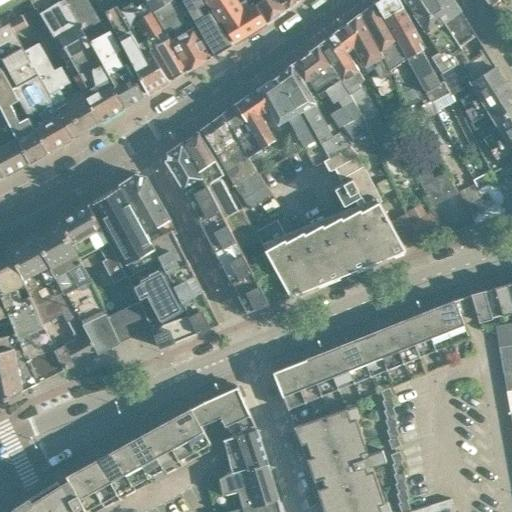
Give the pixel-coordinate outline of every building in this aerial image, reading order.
[(0,0),(0,14),(25,0),(0,0)] [(98,123),(125,107),(66,1),(65,0),(34,0),(72,75),(81,91),(98,123)] [(144,95),(111,30),(107,31),(89,0),(65,0),(66,1),(125,107),(144,95)] [(147,0),(150,4),(186,71),(211,56),(178,0),(147,0)] [(183,0),(215,54),(232,45),(212,14),(203,3),(201,0),(183,0)] [(207,0),(235,42),(266,23),(251,0),(244,0),(238,4),(235,0),(207,0)] [(251,0),(266,23),(288,7),(282,0),(251,0)] [(426,47),(399,0),(379,0),(375,3),(427,92),(437,110),(455,101),(451,94),(445,81),(440,84),(422,49),(426,47)] [(406,0),(440,52),(432,57),(442,72),(457,62),(452,55),(462,49),(460,46),(429,0),(406,0)] [(429,0),(460,46),(476,35),(452,0),(429,0)] [(427,92),(375,3),(359,15),(379,51),(409,103),(427,92)] [(133,6),(120,13),(131,32),(139,28),(145,38),(137,43),(143,54),(152,49),(169,81),(186,71),(150,4),(136,12),(133,6)] [(148,93),(169,81),(152,49),(143,54),(137,43),(131,32),(120,13),(117,7),(106,13),(148,93)] [(26,24),(21,15),(10,21),(15,30),(26,24)] [(395,87),(355,18),(338,31),(363,74),(373,69),(376,75),(371,78),(381,95),(395,87)] [(10,21),(0,26),(0,59),(1,59),(11,76),(7,78),(47,152),(73,137),(27,51),(15,30),(10,21)] [(363,80),(335,33),(317,46),(349,94),(366,124),(375,143),(387,137),(376,113),(358,82),(363,80)] [(73,137),(98,123),(81,91),(76,93),(60,65),(53,69),(40,44),(27,51),(73,137)] [(349,94),(317,46),(294,63),(307,85),(313,97),(320,94),(327,91),(335,103),(340,101),(344,108),(334,115),(341,127),(344,125),(353,139),(369,130),(366,124),(364,120),(349,94)] [(471,81),(495,66),(485,50),(469,60),(462,49),(452,55),(457,62),(442,72),(440,73),(445,81),(451,94),(472,82),(471,81)] [(307,85),(294,63),(278,75),(299,111),(303,109),(329,156),(351,144),(341,131),(334,135),(313,97),(307,85)] [(0,65),(0,104),(6,117),(28,162),(47,152),(7,78),(0,65)] [(506,84),(495,66),(471,81),(472,82),(476,88),(460,98),(466,109),(506,84)] [(299,111),(278,75),(258,89),(268,107),(282,132),(292,126),(303,146),(315,139),(299,111)] [(511,105),(511,93),(506,84),(466,109),(473,120),(489,110),(493,117),(511,105)] [(268,107),(258,89),(223,115),(249,156),(274,140),(259,113),(268,107)] [(511,111),(496,122),(501,129),(484,139),(491,150),(511,137),(511,111)] [(249,156),(223,115),(202,129),(241,192),(242,192),(252,208),(273,195),(259,174),(249,156)] [(0,167),(4,175),(28,162),(6,117),(0,120),(0,167)] [(198,131),(181,143),(202,179),(220,210),(230,228),(236,240),(241,249),(259,239),(242,208),(238,210),(219,175),(224,173),(198,131)] [(511,137),(491,150),(497,160),(511,151),(511,137)] [(202,179),(181,143),(167,153),(165,160),(184,189),(202,179)] [(352,146),(324,161),(329,172),(335,169),(360,156),(352,146)] [(340,179),(365,165),(360,156),(335,169),(340,179)] [(458,193),(447,172),(434,178),(424,159),(411,166),(432,206),(458,193)] [(406,249),(384,203),(365,165),(340,179),(342,184),(335,188),(347,209),(347,216),(343,218),(341,216),(324,226),(349,271),(406,249)] [(146,176),(136,174),(119,185),(121,187),(145,233),(170,219),(146,176)] [(220,210),(202,179),(184,189),(183,190),(199,221),(220,210)] [(121,187),(92,203),(132,275),(127,279),(140,304),(151,327),(185,309),(181,302),(166,272),(150,243),(145,233),(121,187)] [(511,189),(503,195),(511,212),(511,189)] [(488,192),(482,195),(466,203),(472,213),(478,211),(494,203),(488,192)] [(419,244),(400,197),(384,203),(406,249),(419,244)] [(90,205),(60,222),(83,266),(89,267),(93,264),(95,261),(96,258),(93,252),(101,247),(108,260),(104,262),(115,282),(126,276),(90,205)] [(230,228),(220,210),(199,221),(215,251),(236,240),(230,228)] [(150,243),(172,231),(175,229),(170,219),(145,233),(150,243)] [(261,241),(282,229),(277,219),(255,231),(261,241)] [(83,266),(60,222),(34,236),(77,315),(98,352),(119,342),(108,318),(86,273),(83,266)] [(349,271),(324,226),(323,223),(305,233),(304,231),(288,239),(288,238),(266,250),(290,295),(349,271)] [(266,250),(288,238),(282,229),(261,241),(266,250)] [(188,261),(180,245),(172,231),(150,243),(166,272),(188,261)] [(34,236),(9,249),(41,324),(43,323),(60,314),(64,321),(77,315),(34,236)] [(252,270),(241,249),(236,240),(215,251),(231,281),(252,270)] [(41,324),(9,249),(0,253),(0,291),(11,320),(16,333),(36,383),(64,369),(54,351),(56,349),(43,323),(41,324)] [(203,291),(195,275),(188,261),(166,272),(181,302),(203,291)] [(269,303),(252,270),(231,281),(247,312),(269,303)] [(511,282),(497,287),(496,286),(495,286),(504,315),(504,314),(511,311),(511,282)] [(504,315),(495,286),(495,287),(473,294),(472,293),(471,293),(471,294),(475,308),(479,322),(481,321),(480,321),(503,314),(503,315),(504,315)] [(0,322),(11,320),(0,291),(0,322)] [(220,323),(211,305),(203,291),(181,302),(185,309),(197,332),(220,323)] [(475,308),(471,294),(465,296),(455,300),(454,299),(453,299),(454,300),(438,306),(453,343),(468,337),(468,338),(470,337),(460,313),(469,310),(475,308)] [(151,327),(140,304),(108,318),(119,342),(151,327)] [(453,344),(453,343),(438,306),(438,305),(437,306),(437,307),(422,313),(437,350),(452,344),(453,344)] [(197,332),(185,309),(151,327),(160,348),(197,332)] [(437,350),(422,313),(422,312),(420,312),(421,313),(406,319),(420,356),(435,350),(436,351),(437,350)] [(420,356),(406,319),(405,318),(404,319),(404,320),(389,326),(404,362),(419,356),(419,357),(421,357),(420,356)] [(511,324),(496,327),(499,348),(511,345),(511,324)] [(404,363),(404,362),(389,326),(389,325),(388,325),(388,326),(373,332),(388,369),(403,363),(403,364),(404,363)] [(388,370),(388,369),(373,332),(373,331),(371,332),(372,333),(357,339),(371,375),(386,369),(387,370),(388,370)] [(75,340),(54,351),(64,369),(64,370),(97,352),(86,332),(73,338),(75,340)] [(36,383),(16,333),(0,336),(0,402),(17,393),(36,383)] [(371,376),(371,375),(357,339),(356,338),(355,338),(355,339),(340,345),(355,382),(370,376),(370,377),(371,376)] [(355,383),(355,382),(340,345),(340,344),(339,345),(339,346),(324,352),(338,388),(354,382),(354,383),(355,383)] [(511,371),(511,345),(499,348),(504,373),(511,371)] [(339,389),(338,388),(324,352),(324,351),(322,351),(323,352),(308,358),(322,395),(337,389),(338,390),(339,389)] [(322,396),(322,395),(308,358),(307,357),(306,358),(306,359),(291,365),(306,401),(321,395),(321,396),(322,396)] [(289,408),(306,401),(291,365),(270,373),(274,383),(277,382),(288,409),(289,409),(289,408)] [(255,425),(242,396),(245,394),(241,384),(205,401),(205,400),(204,400),(204,401),(201,403),(191,408),(211,443),(217,441),(223,439),(256,429),(255,425)] [(393,396),(390,387),(381,390),(385,400),(391,397),(393,396)] [(395,406),(391,397),(385,400),(383,400),(386,409),(393,407),(395,406)] [(211,443),(191,408),(191,407),(190,407),(190,408),(175,416),(178,421),(197,457),(210,450),(211,443)] [(396,416),(393,407),(386,409),(384,410),(388,419),(394,417),(396,416)] [(385,503),(385,502),(374,470),(368,472),(366,466),(372,466),(386,461),(382,450),(368,455),(364,458),(362,452),(367,450),(357,418),(356,418),(350,420),(347,408),(294,426),(307,458),(315,481),(317,480),(320,487),(318,488),(324,511),(381,511),(379,505),(385,503)] [(197,457),(178,421),(175,416),(161,425),(160,424),(183,466),(183,465),(197,457)] [(398,426),(394,417),(388,419),(386,420),(389,429),(396,426),(398,426)] [(183,466),(160,424),(159,425),(145,433),(147,438),(167,474),(182,466),(183,466)] [(399,435),(396,426),(389,429),(387,430),(391,439),(397,436),(399,435)] [(267,464),(256,429),(223,439),(229,464),(208,477),(212,483),(220,479),(219,478),(231,471),(267,464)] [(167,474),(147,438),(145,433),(130,441),(129,441),(152,483),(152,482),(167,474)] [(401,445),(397,436),(391,439),(389,439),(392,448),(401,445)] [(152,483),(129,441),(128,442),(114,450),(116,455),(136,491),(151,483),(152,483)] [(136,491),(116,455),(114,450),(99,458),(98,458),(121,500),(121,499),(136,491)] [(403,460),(400,451),(392,454),(395,463),(401,461),(403,460)] [(121,500),(98,458),(97,458),(98,459),(83,467),(85,472),(105,508),(119,500),(120,500),(121,500)] [(405,470),(401,461),(395,463),(393,464),(396,473),(403,471),(405,470)] [(277,498),(267,464),(231,471),(219,478),(220,479),(223,494),(236,490),(241,508),(277,498)] [(96,511),(105,508),(85,472),(83,467),(68,475),(67,475),(87,511),(96,511)] [(406,480),(403,471),(396,473),(394,474),(398,483),(404,480),(406,480)] [(87,511),(67,475),(66,475),(69,480),(60,484),(58,479),(57,480),(57,481),(27,500),(22,504),(19,510),(18,511),(87,511)] [(408,489),(404,480),(398,483),(396,483),(399,492),(406,490),(408,489)] [(409,499),(406,490),(399,492),(397,493),(401,502),(407,500),(409,499)] [(280,511),(277,498),(241,508),(226,511),(280,511)] [(452,511),(451,498),(430,504),(430,506),(415,510),(415,511),(452,511)] [(402,511),(410,509),(407,500),(401,502),(399,503),(401,511),(402,511)]
